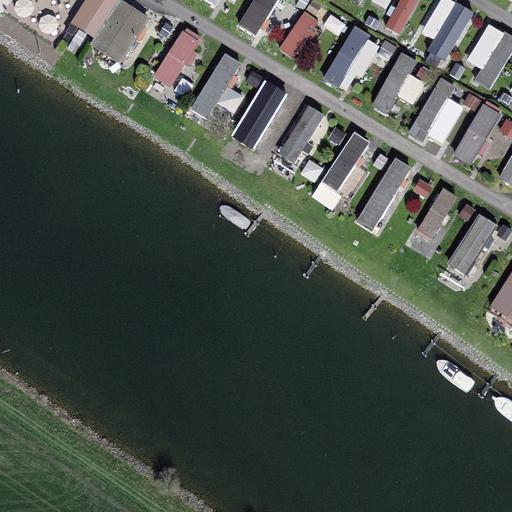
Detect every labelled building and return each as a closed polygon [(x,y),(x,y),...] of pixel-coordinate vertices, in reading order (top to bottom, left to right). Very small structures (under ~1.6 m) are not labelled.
[(123,54),(150,11),(132,0),(81,0),(69,19),(123,54)] [(250,0),(240,19),(258,29),(273,0),(250,0)] [(403,31),(417,0),(397,0),(387,24),(403,31)] [(461,0),(438,0),(422,25),(436,34),(429,45),(446,56),(476,9),(461,0)] [(294,54),(322,17),(305,5),(278,42),(294,54)] [(340,86),(368,26),(351,19),(323,78),(340,86)] [(511,30),(486,19),(470,56),(483,61),(477,78),(496,86),(511,48),(511,30)] [(191,55),(201,33),(178,22),(155,72),(173,80),(186,53),(191,55)] [(204,110),(243,58),(227,46),(189,99),(204,110)] [(389,105),(416,55),(401,47),(374,98),(389,105)] [(398,89),(413,98),(426,77),(411,68),(398,89)] [(423,134),(456,83),(442,74),(409,125),(423,134)] [(237,130),(252,137),(278,82),(263,75),(237,130)] [(294,155),(324,108),(309,98),(279,145),(294,155)] [(483,98),(453,148),(470,158),(500,107),(483,98)] [(335,187),(369,135),(354,125),(319,177),(335,187)] [(511,149),(503,177),(511,180),(511,149)] [(357,211),(372,221),(412,161),(397,151),(357,211)] [(433,234),(459,192),(442,182),(417,224),(433,234)] [(485,209),(446,251),(462,266),(501,223),(485,209)] [(511,265),(491,297),(509,309),(504,318),(511,323),(511,265)]
